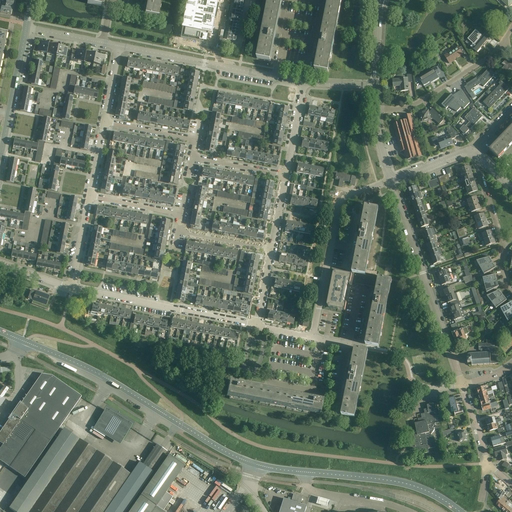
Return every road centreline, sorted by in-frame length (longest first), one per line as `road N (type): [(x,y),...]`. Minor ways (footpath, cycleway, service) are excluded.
road 1 (secondary): [(257,464),(95,372),(23,341)]
road 2 (residential): [(461,385),(390,181)]
road 3 (residential): [(312,337),(338,208),(390,181)]
road 4 (residential): [(256,324),(70,288)]
road 5 (residential): [(276,77),(118,46)]
road 6 (secondary): [(459,511),(407,484),(307,472)]
road 7 (residential): [(375,110),(415,104),(502,43)]
road 8 (tertiary): [(25,27),(0,160)]
road 9 (unclassified): [(407,511),(313,491),(305,486),(307,472)]
